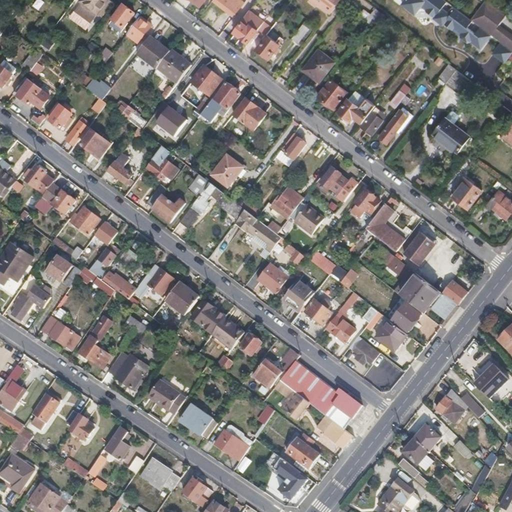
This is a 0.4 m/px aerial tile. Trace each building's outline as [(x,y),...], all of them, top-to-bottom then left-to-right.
[(92,24),(110,0),(84,0),(76,11),(92,24)] [(214,0),(214,1),(234,16),(244,2),(240,0),(214,0)] [(263,3),(259,0),(258,0),(251,9),(243,20),(242,21),(243,22),(246,24),(249,20),(251,21),(256,15),(254,14),(263,3)] [(312,0),(331,14),(341,0),(312,0)] [(480,52),(492,37),(470,20),(445,0),(401,0),(398,4),(414,17),(422,7),(480,52)] [(505,15),(486,0),(470,20),(492,37),(499,43),(511,52),(511,36),(497,25),(505,15)] [(243,20),(251,9),(245,5),(237,15),(243,20)] [(121,34),(125,29),(136,15),(125,6),(113,21),(114,21),(110,26),(121,34)] [(383,13),(378,9),(373,15),(366,10),(361,17),(373,27),(383,13)] [(267,35),(277,22),(268,15),(258,30),(259,30),(266,36),(267,35)] [(129,36),(139,44),(153,26),(143,18),(129,36)] [(249,26),(246,24),(243,22),(235,32),(249,43),(259,30),(258,30),(251,24),(249,26)] [(0,37),(8,27),(2,23),(0,24),(0,37)] [(293,38),(299,43),(307,33),(301,28),(293,38)] [(266,36),(257,49),(270,59),(280,45),(279,45),(283,40),(280,37),(276,42),(267,35),(266,36)] [(49,51),(55,42),(48,37),(42,45),(49,51)] [(158,70),(159,70),(171,53),(152,37),(138,55),(158,70)] [(504,64),(511,53),(511,52),(499,43),(490,54),(504,64)] [(98,58),(106,64),(114,54),(106,48),(98,58)] [(32,73),(45,56),(38,50),(36,49),(23,66),(32,73)] [(320,82),(336,61),(319,49),(304,70),(320,82)] [(178,85),(193,66),(185,59),(184,61),(172,52),(171,53),(159,70),(178,85)] [(67,73),(76,62),(67,55),(59,66),(67,73)] [(6,60),(2,66),(14,75),(18,70),(6,60)] [(447,84),(458,70),(450,64),(439,78),(447,84)] [(0,68),(0,86),(3,89),(14,75),(2,66),(0,68)] [(193,83),(211,96),(223,80),(205,67),(193,83)] [(460,89),(467,80),(457,73),(445,89),(451,94),(457,86),(460,89)] [(358,85),(363,78),(358,74),(353,81),(358,85)] [(85,77),(80,83),(87,88),(91,83),(85,77)] [(27,80),(15,95),(31,107),(34,103),(43,109),(51,98),(43,92),(27,80)] [(103,101),(112,89),(106,85),(103,87),(94,80),(91,83),(87,88),(103,101)] [(348,92),(331,80),(318,97),(335,110),(348,92)] [(215,101),(214,100),(209,107),(202,115),(212,123),(219,114),(224,117),(241,95),(228,85),(215,101)] [(402,101),(406,96),(401,92),(394,101),(399,105),(402,101)] [(410,99),(406,96),(402,101),(406,105),(410,99)] [(354,117),(361,108),(348,98),(338,111),(351,121),(354,117)] [(267,115),(247,100),(235,116),(255,131),(267,115)] [(123,116),(130,107),(122,101),(115,110),(123,116)] [(363,123),(375,107),(367,101),(361,108),(354,117),(363,123)] [(193,115),(199,119),(202,115),(209,107),(203,102),(193,115)] [(50,122),(62,107),(59,104),(47,119),(50,122)] [(186,120),(168,105),(154,123),(172,137),(186,120)] [(70,119),(73,116),(62,107),(50,122),(62,130),(64,128),(70,119)] [(123,116),(140,129),(141,130),(147,123),(140,117),(141,115),(130,107),(123,116)] [(373,112),(362,127),(373,135),(384,121),(382,119),(386,114),(381,111),(377,116),(373,112)] [(380,137),(388,143),(409,117),(401,111),(380,137)] [(29,118),(41,127),(46,121),(35,112),(29,118)] [(459,153),(471,137),(446,118),(433,134),(459,153)] [(74,122),(70,119),(64,128),(67,130),(74,122)] [(73,148),(88,128),(79,121),(64,141),(73,148)] [(138,140),(143,132),(141,130),(140,129),(134,136),(138,140)] [(101,160),(112,146),(94,131),(83,145),(101,160)] [(294,136),(283,151),(295,160),(307,145),(294,136)] [(154,160),(164,148),(154,140),(145,153),(154,160)] [(166,160),(171,153),(164,148),(154,160),(153,162),(154,163),(149,170),(163,181),(167,177),(172,181),(180,171),(166,160)] [(289,168),(295,160),(283,151),(277,159),(289,168)] [(220,181),(235,161),(228,155),(213,175),(220,181)] [(127,186),(129,184),(130,185),(134,181),(131,179),(133,176),(124,170),(132,160),(127,156),(126,158),(122,156),(116,164),(110,172),(127,186)] [(11,191),(18,182),(6,174),(11,167),(3,161),(1,163),(0,164),(0,195),(1,197),(7,188),(11,191)] [(244,168),(235,161),(220,181),(229,188),(244,168)] [(54,185),(56,182),(47,175),(48,173),(46,172),(47,171),(41,166),(40,168),(39,166),(34,173),(31,171),(22,182),(25,184),(27,182),(45,195),(54,185)] [(334,168),(322,183),(330,190),(332,187),(341,194),(350,182),(341,175),(342,174),(334,168)] [(196,180),(200,175),(193,170),(192,169),(188,174),(196,180)] [(200,199),(211,184),(200,175),(196,180),(188,190),(200,199)] [(461,187),(454,197),(469,209),(482,191),(464,178),(459,185),(461,187)] [(228,209),(234,202),(215,187),(211,184),(200,199),(195,205),(205,212),(211,205),(207,202),(212,196),(225,207),(228,209)] [(45,195),(36,208),(46,215),(53,205),(67,215),(77,202),(54,185),(45,195)] [(163,197),(168,190),(162,185),(147,204),(154,209),(163,197)] [(271,207),(289,220),(289,219),(302,203),(304,200),(289,188),(280,199),(279,197),(271,207)] [(367,211),(372,214),(379,205),(381,202),(367,191),(351,212),(360,219),(367,211)] [(511,199),(500,191),(489,205),(507,219),(511,213),(511,199)] [(154,209),(154,210),(172,224),(187,204),(181,200),(177,206),(163,197),(154,209)] [(247,212),(258,220),(263,213),(245,200),(240,206),(247,212)] [(230,213),(232,215),(239,206),(234,202),(228,209),(225,213),(228,216),(230,213)] [(302,203),(289,219),(295,223),(307,207),(302,203)] [(384,242),(392,231),(384,224),(395,211),(386,205),(383,208),(376,218),(367,230),(384,242)] [(372,214),(376,218),(383,208),(379,205),(372,214)] [(240,221),(247,212),(240,206),(239,206),(232,215),(240,221)] [(307,207),(295,223),(312,236),(325,220),(307,207)] [(90,236),(102,220),(85,208),(79,217),(77,215),(71,222),(90,236)] [(193,209),(181,223),(188,228),(199,214),(193,209)] [(237,225),(248,234),(259,221),(258,220),(247,212),(240,221),(237,225)] [(271,253),(282,239),(277,235),(259,221),(248,234),(253,238),(266,249),(271,253)] [(106,223),(96,236),(109,246),(119,233),(106,223)] [(421,233),(415,229),(406,241),(399,250),(405,255),(421,233)] [(392,231),(384,242),(397,252),(399,250),(406,241),(392,231)] [(437,245),(422,234),(405,256),(420,267),(437,245)] [(56,239),(53,243),(77,261),(84,252),(78,248),(75,252),(56,239)] [(102,255),(90,271),(103,281),(108,275),(103,271),(107,266),(109,268),(120,253),(115,249),(117,248),(112,244),(103,256),(102,255)] [(17,285),(34,259),(12,245),(0,262),(0,282),(1,284),(6,278),(17,285)] [(300,265),(306,257),(290,245),(286,250),(294,256),(292,259),(300,265)] [(443,295),(382,247),(376,256),(389,267),(387,269),(396,276),(398,274),(405,280),(395,292),(425,315),(430,308),(446,321),(458,306),(443,295)] [(128,250),(121,260),(131,268),(139,258),(128,250)] [(329,276),(331,277),(337,268),(328,261),(326,264),(315,255),(311,261),(329,276)] [(62,282),(73,267),(60,258),(49,273),(62,282)] [(259,280),(278,294),(290,279),(271,264),(259,280)] [(90,271),(86,268),(82,273),(89,278),(113,296),(116,291),(103,281),(90,271)] [(78,279),(82,273),(76,269),(65,284),(71,289),(78,279)] [(156,276),(152,272),(138,290),(135,293),(143,299),(148,293),(149,293),(153,288),(162,296),(165,292),(168,294),(174,286),(171,284),(174,280),(161,270),(156,276)] [(108,275),(103,281),(116,291),(129,301),(135,293),(138,290),(117,274),(115,276),(110,272),(108,275)] [(89,278),(82,273),(78,279),(85,284),(89,278)] [(351,280),(346,277),(341,284),(345,288),(351,280)] [(301,313),(315,294),(299,281),(284,301),(301,313)] [(458,306),(468,292),(454,281),(443,295),(458,306)] [(186,316),(200,298),(191,291),(189,292),(180,284),(167,301),(186,316)] [(33,304),(43,310),(51,299),(34,288),(28,298),(22,294),(20,297),(22,298),(15,308),(17,309),(13,315),(22,321),(33,304)] [(358,297),(353,294),(341,311),(339,313),(340,314),(328,329),(330,331),(328,334),(340,344),(342,341),(346,344),(356,331),(344,322),(348,317),(345,315),(358,297)] [(214,335),(226,319),(227,318),(205,301),(192,319),(214,335)] [(324,326),(333,314),(316,301),(307,313),(324,326)] [(394,321),(409,333),(421,317),(406,305),(394,321)] [(370,325),(378,313),(373,309),(364,320),(370,325)] [(153,319),(173,334),(180,325),(172,319),(168,323),(160,317),(161,315),(158,312),(153,319)] [(52,317),(43,330),(45,332),(44,333),(65,347),(66,346),(73,351),(82,339),(75,335),(75,334),(52,317)] [(105,318),(92,337),(100,342),(113,324),(105,318)] [(137,332),(142,325),(131,318),(126,324),(137,332)] [(233,350),(245,333),(226,319),(214,335),(213,336),(233,350)] [(395,353),(408,336),(389,321),(376,338),(395,353)] [(147,329),(142,325),(137,332),(143,336),(147,329)] [(511,354),(511,327),(498,341),(511,354)] [(252,356),(262,344),(250,335),(241,347),(252,356)] [(104,369),(112,357),(97,346),(100,342),(92,337),(81,353),(104,369)] [(372,365),(380,354),(362,340),(354,350),(359,354),(356,359),(364,365),(367,361),(372,365)] [(281,367),(288,373),(301,357),(294,351),(281,367)] [(123,353),(110,372),(117,377),(116,378),(134,390),(149,368),(132,356),(131,358),(123,353)] [(311,404),(314,407),(322,396),(329,387),(306,369),(310,364),(301,357),(288,373),(281,382),(294,392),(311,404)] [(219,369),(226,374),(233,364),(226,359),(219,369)] [(268,361),(255,377),(271,389),(283,373),(268,361)] [(495,366),(475,385),(490,399),(509,380),(495,366)] [(23,371),(16,367),(5,384),(8,385),(0,396),(0,403),(13,412),(27,391),(15,384),(23,371)] [(150,397),(162,405),(164,403),(172,408),(170,410),(177,415),(187,399),(160,381),(150,397)] [(278,387),(291,397),(294,392),(281,382),(278,387)] [(329,387),(322,396),(335,405),(343,394),(330,385),(329,387)] [(468,407),(451,389),(436,409),(455,424),(468,407)] [(466,391),(461,396),(470,406),(475,401),(466,391)] [(298,421),(311,404),(294,392),(291,397),(282,408),(298,421)] [(343,394),(335,405),(354,419),(363,407),(344,392),(343,394)] [(32,423),(42,430),(59,403),(55,400),(56,398),(49,393),(47,396),(46,395),(34,414),(37,416),(32,423)] [(207,440),(218,424),(193,406),(181,422),(207,440)] [(267,406),(258,420),(265,425),(274,410),(267,406)] [(18,434),(22,428),(3,415),(4,413),(0,410),(0,421),(12,429),(18,434)] [(72,427),(80,415),(74,411),(66,423),(72,427)] [(473,431),(481,423),(472,415),(465,423),(473,431)] [(96,429),(88,424),(90,422),(82,416),(71,431),(87,442),(96,429)] [(332,421),(325,416),(317,427),(323,433),(332,421)] [(352,437),(333,423),(324,435),(342,449),(352,437)] [(299,429),(316,442),(320,438),(302,425),(299,429)] [(353,436),(355,433),(349,428),(347,426),(344,430),(353,436)] [(427,426),(415,439),(430,453),(442,438),(427,426)] [(228,428),(226,432),(250,448),(253,444),(244,438),(244,436),(232,427),(228,428)] [(26,439),(30,442),(34,436),(22,428),(18,434),(26,439)] [(11,445),(18,434),(12,429),(4,441),(11,445)] [(122,460),(130,448),(123,443),(130,434),(122,429),(108,450),(122,460)] [(241,462),(250,448),(226,432),(217,445),(241,462)] [(18,451),(26,439),(18,434),(11,445),(10,446),(18,451)] [(310,470),(321,455),(307,445),(298,438),(287,453),(297,460),(310,470)] [(430,453),(415,439),(403,453),(418,466),(419,465),(426,471),(434,461),(427,456),(430,453)] [(299,473),(300,472),(277,454),(271,461),(269,464),(275,469),(288,479),(285,483),(290,486),(284,493),(293,501),(309,481),(299,473)] [(493,454),(484,464),(485,465),(490,470),(497,458),(493,454)] [(19,493),(34,471),(12,456),(0,474),(15,484),(12,489),(19,493)] [(107,460),(101,456),(89,473),(89,474),(95,478),(107,460)] [(136,473),(144,461),(137,456),(129,469),(136,473)] [(85,479),(87,476),(89,474),(89,473),(69,459),(65,465),(85,479)] [(403,459),(398,465),(425,488),(429,484),(419,474),(403,459)] [(172,491),(181,479),(153,460),(142,477),(161,490),(164,486),(172,491)] [(485,465),(472,490),(477,495),(490,470),(485,465)] [(443,475),(436,484),(452,497),(459,488),(443,475)] [(94,485),(103,491),(107,486),(97,479),(94,485)] [(184,493),(205,508),(208,502),(207,501),(213,492),(194,479),(184,493)] [(380,511),(398,511),(402,507),(414,492),(398,480),(379,505),(384,508),(380,511)] [(511,511),(511,483),(499,507),(508,511),(511,511)] [(63,511),(68,505),(68,504),(61,499),(61,498),(43,484),(31,501),(46,511),(63,511)] [(471,490),(453,511),(467,511),(473,502),(477,495),(472,490),(471,490)] [(419,495),(414,492),(402,507),(407,511),(413,511),(420,501),(419,495)] [(123,504),(127,507),(133,498),(124,493),(118,501),(123,504)] [(35,511),(46,511),(31,501),(27,506),(35,511)] [(114,511),(118,511),(123,504),(118,501),(112,510),(114,511)] [(229,511),(230,511),(214,501),(206,511),(229,511)]
